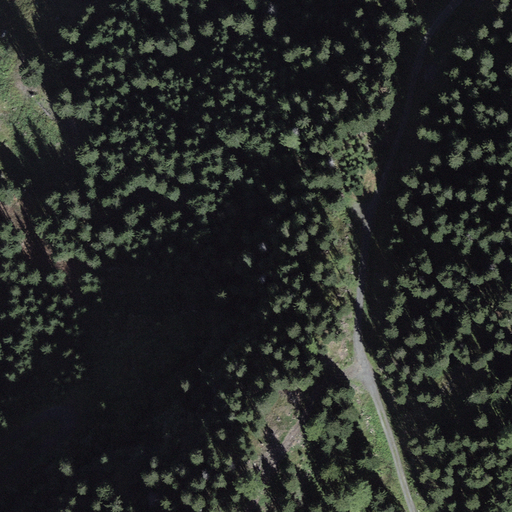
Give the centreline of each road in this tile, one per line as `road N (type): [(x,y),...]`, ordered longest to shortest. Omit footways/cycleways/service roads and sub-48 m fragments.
road 1 (track): [(414,511),(360,350),(358,304),(368,232),(420,57),(457,0)]
road 2 (track): [(0,444),(52,412),(70,421),(66,432),(0,478)]
